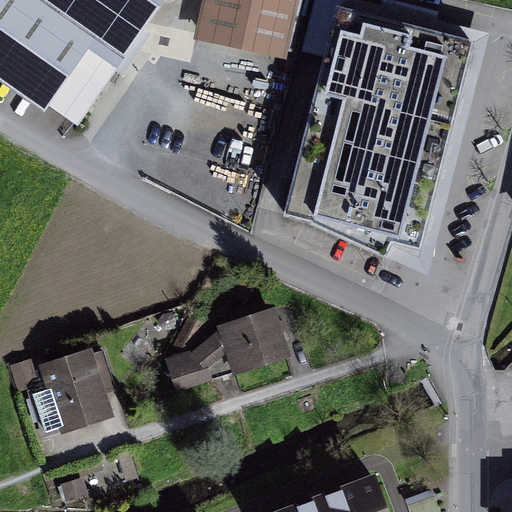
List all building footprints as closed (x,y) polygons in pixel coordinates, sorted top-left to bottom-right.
[(0,0),(0,81),(46,113),(49,107),(78,128),(166,0),(0,0)] [(300,0),(203,0),(196,41),(287,61),(300,0)] [(489,34),(353,0),(340,0),(283,219),(311,226),(387,262),(389,258),(427,277),(489,34)] [(194,305),(173,347),(187,353),(195,351),(202,344),(216,318),(194,305)] [(292,358),(276,307),(217,327),(218,331),(202,344),(195,351),(187,353),(165,359),(177,393),(233,375),(233,376),(292,358)] [(62,436),(114,418),(107,394),(118,391),(105,351),(94,354),(92,349),(39,366),(62,436)] [(32,359),(10,367),(19,392),(41,386),(32,359)] [(129,449),(117,453),(125,482),(137,478),(129,449)] [(389,511),(376,476),(278,511),(389,511)] [(84,478),(61,485),(66,500),(88,493),(84,478)] [(407,501),(410,511),(440,511),(434,493),(407,501)]
